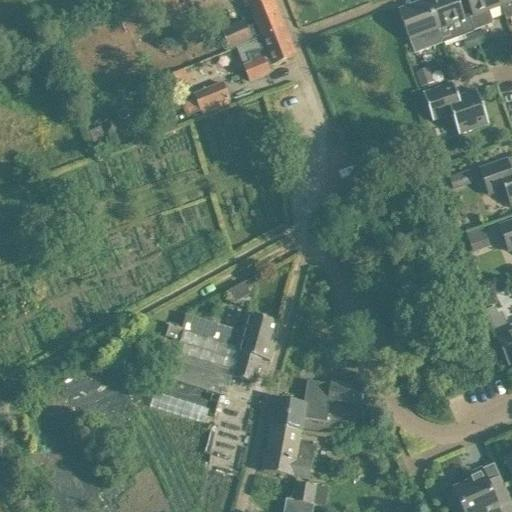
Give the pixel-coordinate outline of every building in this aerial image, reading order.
[(229,48),(243,42),(261,35),(259,29),(280,20),(272,0),(242,0),(246,8),(250,6),(257,25),(248,28),(245,19),(221,29),(229,48)] [(437,30),(426,0),(398,11),(409,41),(410,40),(415,54),(442,43),(437,30)] [(457,0),(426,0),(437,30),(446,26),(452,41),(474,32),(474,31),(468,15),(464,17),(457,0)] [(466,0),(472,14),(468,15),(474,31),(493,24),(488,11),(501,6),(498,0),(466,0)] [(511,0),(498,0),(501,6),(504,15),(506,20),(511,17),(511,0)] [(261,35),(243,42),(251,63),(243,66),(249,82),(270,73),(268,68),(296,57),(280,20),(259,29),(261,35)] [(484,30),(475,34),(479,45),(489,42),(484,30)] [(479,45),(475,34),(461,39),(466,51),(479,45)] [(427,69),(415,74),(420,89),(433,85),(427,69)] [(172,75),(160,80),(164,91),(177,86),(172,75)] [(432,122),(451,115),(459,136),(489,125),(477,91),(458,97),(453,83),(423,94),(432,122)] [(194,96),(200,110),(229,98),(223,84),(194,96)] [(102,128),(105,137),(114,137),(120,130),(116,122),(107,121),(102,128)] [(442,167),(451,163),(448,155),(438,159),(442,167)] [(483,168),(479,170),(488,195),(504,190),(510,206),(511,204),(511,172),(507,160),(502,162),(483,168)] [(449,178),(453,191),(474,183),(469,171),(449,178)] [(511,221),(503,225),(499,226),(508,252),(511,250),(511,221)] [(466,234),(473,253),(490,247),(483,228),(466,234)] [(226,292),(233,305),(249,296),(242,284),(226,292)] [(240,332),(197,320),(223,305),(218,296),(183,317),(180,329),(169,326),(166,336),(180,340),(168,382),(227,397),(233,376),(234,376),(233,378),(254,383),(261,360),(270,362),(280,323),(271,321),(267,318),(259,315),(255,317),(245,314),(240,332)] [(511,330),(509,331),(501,312),(497,314),(494,307),(484,311),(508,365),(511,362),(511,330)] [(328,400),(331,383),(317,381),(317,383),(294,379),(290,402),(276,399),(271,427),(300,432),(302,419),(325,423),(329,400),(328,400)] [(331,383),(328,400),(329,400),(359,405),(362,389),(331,383)] [(379,425),(360,430),(331,437),(335,452),(383,440),(379,425)] [(271,427),(266,455),(312,463),(315,445),(299,442),(300,432),(271,427)] [(312,463),(266,455),(263,472),(309,480),(312,463)] [(511,511),(511,506),(511,505),(504,487),(491,492),(481,469),(466,476),(469,482),(453,489),(460,504),(451,508),(452,511),(511,511)] [(292,501),(313,505),(325,507),(329,489),(316,487),(296,483),(292,501)]
